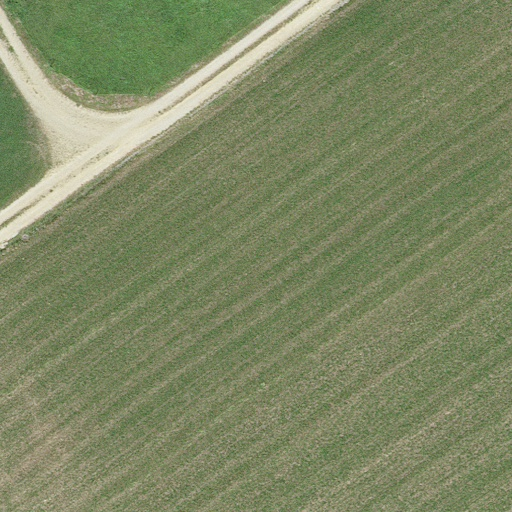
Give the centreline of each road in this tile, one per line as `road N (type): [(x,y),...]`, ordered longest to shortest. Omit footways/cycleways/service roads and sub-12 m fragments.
road 1 (track): [(0,220),(314,0)]
road 2 (track): [(83,158),(0,59)]
